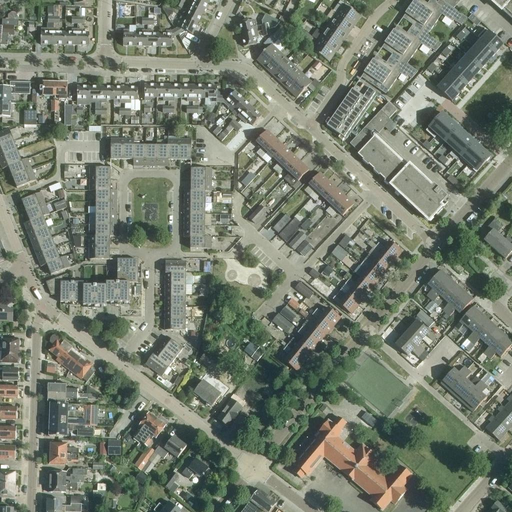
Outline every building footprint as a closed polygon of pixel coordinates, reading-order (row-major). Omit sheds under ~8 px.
[(191,2),(189,7),(203,14),(209,3),(201,0),(195,0),(194,3),(191,2)] [(415,0),(403,19),(413,26),(427,36),(428,35),(442,15),(452,23),(454,21),(461,26),(467,19),(453,9),(440,0),(438,3),(432,0),(430,0),(428,5),(421,0),(415,0)] [(511,0),(440,0),(453,9),(461,0),(493,0),(511,16),(511,0)] [(184,5),(178,1),(175,7),(182,10),(184,5)] [(343,5),(337,14),(354,27),(361,18),(343,5)] [(189,13),(186,19),(198,25),(203,14),(189,7),(186,12),(189,13)] [(124,9),(123,20),(135,20),(135,10),(124,9)] [(326,20),(330,23),(348,36),(354,27),(337,14),(332,11),(326,20)] [(267,25),(269,30),(275,28),(279,24),(279,23),(265,16),(262,22),(263,26),(267,25)] [(178,29),(175,30),(178,35),(183,33),(183,31),(193,36),(198,25),(186,19),(182,17),(179,22),(181,23),(178,29)] [(0,46),(8,46),(8,35),(13,36),(14,27),(18,28),(18,21),(2,20),(2,28),(0,28),(0,44),(1,44),(0,46)] [(239,24),(241,36),(257,33),(256,27),(253,28),(252,22),(239,24)] [(330,23),(324,32),(342,45),(348,36),(330,23)] [(382,48),(392,55),(407,65),(421,45),(430,51),(431,49),(436,52),(442,45),(428,35),(427,36),(413,26),(407,34),(397,27),(382,48)] [(272,37),(276,41),(285,33),(280,29),(272,37)] [(41,33),(41,46),(53,46),(53,30),(48,30),(41,30),(41,33)] [(53,30),(53,46),(65,46),(65,33),(59,33),(59,30),(53,30)] [(65,33),(65,46),(77,46),(77,30),(72,30),(72,34),(65,33)] [(77,30),(77,46),(89,47),(90,34),(83,34),(83,31),(77,30)] [(160,35),(159,48),(172,48),(172,38),(173,38),(178,35),(175,30),(172,32),(166,32),(166,35),(160,35)] [(123,47),(135,48),(136,35),(129,34),(129,31),(123,31),(123,47)] [(135,48),(147,48),(148,32),(142,32),(142,35),(136,35),(135,48)] [(147,48),(159,48),(160,35),(153,35),(153,32),(148,32),(147,48)] [(324,32),(318,41),(336,54),(342,45),(324,32)] [(257,33),(241,36),(244,48),(257,46),(255,39),(258,38),(257,33)] [(489,33),(481,41),(495,54),(503,46),(489,33)] [(265,69),(280,53),(285,48),(278,41),(273,46),(272,45),(257,61),(265,69)] [(336,54),(318,41),(311,51),(329,63),(336,54)] [(481,41),(474,49),(488,62),(495,54),(481,41)] [(474,49),(467,57),(481,70),(488,62),(474,49)] [(265,69),(273,76),(288,61),(280,53),(265,69)] [(392,55),(386,64),(376,57),(361,78),(386,95),(400,74),(406,79),(408,77),(412,79),(418,72),(407,65),(392,55)] [(467,57),(459,65),(474,78),(481,70),(467,57)] [(273,76),(281,84),(296,68),(288,61),(273,76)] [(459,65),(452,73),(467,86),(474,78),(459,65)] [(281,84),(289,92),(304,76),(296,68),(281,84)] [(452,73),(445,81),(459,94),(467,86),(452,73)] [(304,76),(289,92),(297,99),(312,84),(304,76)] [(315,89),(320,85),(315,81),(312,84),(311,85),(315,89)] [(445,81),(438,89),(452,102),(459,94),(445,81)] [(0,88),(0,103),(11,104),(11,95),(30,95),(30,83),(10,83),(10,89),(0,88)] [(43,97),(55,97),(55,84),(43,84),(43,97)] [(55,97),(55,102),(58,102),(59,101),(67,101),(68,85),(55,84),(55,97)] [(327,127),(344,139),(376,94),(363,85),(360,89),(356,86),(327,127)] [(145,86),(145,102),(151,102),(151,99),(157,99),(157,86),(145,86)] [(157,86),(157,99),(163,99),(163,102),(169,102),(169,86),(157,86)] [(169,86),(169,102),(174,102),(175,99),(181,99),(181,86),(169,86)] [(181,86),(181,99),(187,99),(187,102),(193,102),(193,86),(181,86)] [(193,86),(193,102),(198,103),(198,99),(204,99),(204,86),(193,86)] [(204,86),(204,99),(211,100),(211,103),(216,103),(222,104),(223,98),(220,97),(217,97),(217,91),(217,87),(204,86)] [(89,101),(90,88),(77,87),(77,104),(77,106),(89,106),(89,104),(89,101)] [(90,88),(89,101),(89,104),(95,104),(95,109),(101,109),(101,104),(102,88),(90,88)] [(107,101),(113,101),(114,88),(102,88),(101,104),(107,104),(107,101)] [(120,104),(125,105),(126,88),(114,88),(113,101),(120,101),(120,104)] [(126,88),(125,105),(131,105),(131,101),(138,101),(138,89),(126,88)] [(223,98),(222,104),(224,104),(228,108),(230,106),(235,110),(244,101),(235,92),(229,99),(223,98)] [(244,101),(235,110),(240,114),(237,117),(241,121),(253,109),(244,101)] [(11,104),(0,103),(0,118),(10,119),(11,104)] [(362,162),(368,167),(369,166),(374,171),(373,172),(379,177),(380,176),(385,181),(384,182),(390,187),(391,186),(396,191),(395,192),(401,198),(401,197),(407,202),(406,203),(411,208),(412,207),(429,222),(435,216),(436,217),(448,205),(445,201),(448,198),(434,185),(429,190),(374,138),(373,139),(369,136),(374,130),(379,134),(391,121),(389,119),(397,111),(389,103),(350,145),(360,154),(358,156),(363,161),(362,162)] [(253,109),(241,121),(242,121),(245,124),(246,124),(248,122),(253,127),(261,117),(253,109)] [(24,126),(36,126),(37,112),(25,112),(24,126)] [(442,114),(429,128),(437,136),(450,121),(442,114)] [(234,121),(229,125),(233,129),(238,125),(234,121)] [(450,121),(437,136),(445,143),(458,129),(450,121)] [(238,125),(233,129),(234,130),(237,133),(239,131),(242,128),(238,125)] [(217,137),(222,131),(219,128),(213,134),(217,137)] [(458,129),(445,143),(453,150),(466,136),(458,129)] [(0,133),(0,146),(13,141),(9,130),(0,133)] [(256,154),(259,157),(276,139),(267,131),(256,143),(262,148),(256,154)] [(466,136),(453,150),(461,157),(474,143),(466,136)] [(268,154),(273,159),(284,147),(276,139),(259,157),(262,160),(268,154)] [(111,161),(122,161),(122,140),(111,140),(111,161)] [(122,161),(133,161),(134,161),(134,146),(134,140),(122,140),(122,161)] [(0,146),(0,158),(18,152),(13,141),(0,146)] [(168,141),(168,147),(168,161),(180,161),(180,141),(168,141)] [(191,141),(180,141),(180,161),(191,161),(191,141)] [(474,143),(461,157),(469,165),(482,150),(474,143)] [(133,167),(145,167),(145,146),(134,146),(134,161),(133,161),(133,167)] [(145,167),(157,167),(157,147),(145,146),(145,167)] [(157,147),(157,167),(168,167),(168,161),(168,147),(157,147)] [(273,170),(276,172),(292,155),(284,147),(273,159),(279,164),(273,170)] [(482,150),(469,165),(478,172),(490,158),(482,150)] [(0,158),(0,162),(3,170),(27,160),(22,162),(18,152),(0,158)] [(284,169),(290,174),(300,163),(292,155),(276,172),(279,175),(284,169)] [(8,168),(12,178),(32,171),(27,160),(3,170),(8,168)] [(298,182),(309,171),(300,163),(290,174),(284,180),(290,185),(293,188),(298,182)] [(90,169),(90,180),(111,180),(111,169),(90,169)] [(191,169),(191,181),(211,181),(211,170),(191,169)] [(32,171),(12,178),(17,189),(36,181),(32,171)] [(312,200),(328,182),(320,174),(319,175),(309,185),(308,186),(314,191),(309,197),(312,200)] [(250,183),(245,179),(241,184),(246,188),(250,183)] [(90,192),(96,192),(111,192),(111,180),(90,180),(90,192)] [(191,181),(191,192),(205,193),(211,193),(211,181),(191,181)] [(320,196),(326,201),(337,190),(328,182),(312,200),(315,202),(320,196)] [(60,183),(49,188),(51,193),(62,189),(60,183)] [(326,212),(329,215),(345,197),(337,190),(326,201),(331,206),(326,212)] [(96,192),(96,203),(117,203),(117,192),(111,192),(96,192)] [(185,192),(185,204),(205,204),(205,193),(191,192),(185,192)] [(22,201),(26,212),(45,204),(41,194),(22,201)] [(504,203),(509,198),(505,194),(500,199),(504,203)] [(345,197),(329,215),(331,218),(337,212),(343,217),(354,205),(345,197)] [(67,209),(64,201),(54,205),(57,212),(67,209)] [(96,203),(96,215),(116,215),(117,203),(96,203)] [(496,208),(501,212),(505,207),(500,203),(496,208)] [(24,225),(49,215),(45,204),(26,212),(30,223),(24,225)] [(185,204),(185,215),(205,215),(205,204),(185,204)] [(255,225),(267,212),(260,206),(249,219),(255,225)] [(24,225),(29,236),(48,228),(44,218),(49,216),(49,215),(24,225)] [(96,215),(96,226),(116,226),(116,215),(96,215)] [(185,215),(184,227),(205,227),(205,215),(185,215)] [(286,215),(273,229),(278,234),(291,220),(286,215)] [(228,224),(229,216),(220,216),(220,224),(228,224)] [(484,241),(495,251),(504,240),(497,234),(503,228),(495,220),(488,228),(492,232),(484,241)] [(306,232),(312,225),(307,221),(301,228),(306,232)] [(354,237),(365,246),(377,233),(367,223),(354,237)] [(289,225),(278,237),(284,242),(295,230),(289,225)] [(96,226),(96,237),(110,237),(110,238),(116,238),(116,226),(96,226)] [(184,238),(190,238),(205,238),(205,227),(184,227),(184,238)] [(29,236),(33,246),(52,239),(48,228),(29,236)] [(289,246),(294,251),(307,238),(301,233),(289,246)] [(349,249),(354,239),(345,234),(340,244),(349,249)] [(90,237),(89,249),(110,249),(110,238),(110,237),(96,237),(90,237)] [(190,238),(190,250),(211,250),(211,238),(205,238),(190,238)] [(33,246),(37,257),(56,249),(52,239),(33,246)] [(504,240),(495,251),(505,260),(511,252),(511,244),(511,246),(504,240)] [(297,251),(304,258),(312,249),(305,242),(297,251)] [(379,244),(376,247),(395,262),(402,253),(390,243),(385,249),(379,244)] [(332,255),(341,263),(348,255),(338,247),(332,255)] [(380,255),(375,261),(387,271),(395,262),(376,247),(374,250),(380,255)] [(41,268),(47,265),(60,260),(56,249),(37,257),(41,268)] [(110,249),(89,249),(89,260),(110,261),(110,249)] [(0,251),(0,263),(8,261),(4,250),(0,251)] [(47,265),(51,276),(70,269),(66,257),(60,260),(47,265)] [(118,261),(118,283),(118,284),(130,284),(138,284),(138,275),(141,275),(141,270),(138,270),(138,261),(118,261)] [(364,261),(362,264),(381,279),(387,271),(375,261),(371,267),(364,261)] [(166,263),(165,274),(186,274),(186,263),(166,263)] [(366,273),(361,279),(373,288),(381,279),(362,264),(359,267),(366,273)] [(328,267),(323,273),(328,277),(333,271),(328,267)] [(309,275),(316,281),(320,276),(313,270),(309,275)] [(426,297),(430,300),(449,278),(440,271),(427,286),(432,290),(426,297)] [(350,279),(352,277),(348,273),(343,279),(347,282),(350,279)] [(165,274),(165,285),(186,286),(186,274),(165,274)] [(75,304),(83,304),(84,304),(84,287),(84,283),(61,283),(59,278),(46,283),(51,296),(60,296),(60,304),(69,304),(69,307),(75,307),(75,304)] [(439,296),(444,301),(457,286),(449,278),(430,300),(433,303),(439,296)] [(361,279),(356,284),(351,280),(350,279),(347,282),(366,297),(373,288),(361,279)] [(351,290),(347,296),(359,306),(366,297),(347,282),(345,285),(351,290)] [(106,283),(106,287),(106,304),(107,304),(115,304),(115,307),(121,307),(121,304),(129,304),(130,284),(118,284),(118,283),(106,283)] [(295,290),(309,301),(314,295),(300,284),(295,290)] [(165,285),(165,297),(186,297),(186,286),(165,285)] [(202,286),(199,297),(207,297),(210,286),(205,286),(202,286)] [(443,311),(446,314),(465,293),(457,286),(444,301),(448,305),(443,311)] [(84,304),(83,304),(83,307),(92,307),(92,310),(98,311),(98,307),(107,307),(107,304),(106,304),(106,287),(84,287),(84,304)] [(465,293),(446,314),(450,317),(455,311),(460,315),(473,300),(465,293)] [(359,306),(347,296),(342,302),(335,297),(333,300),(339,305),(351,315),(359,306)] [(165,297),(165,309),(186,309),(186,297),(165,297)] [(288,305),(296,311),(300,306),(292,300),(288,305)] [(426,311),(431,315),(438,307),(433,303),(432,301),(425,309),(426,311)] [(0,322),(13,323),(13,310),(7,310),(8,304),(0,303),(0,322)] [(296,317),(285,308),(280,314),(291,323),(296,317)] [(463,326),(468,330),(482,315),(473,308),(454,329),(458,332),(463,326)] [(165,309),(165,320),(186,320),(186,309),(165,309)] [(317,310),(315,313),(333,328),(341,319),(328,309),(323,315),(317,310)] [(302,310),(299,314),(305,319),(308,316),(302,310)] [(416,317),(425,325),(430,320),(421,312),(416,317)] [(318,321),(314,327),(326,337),(333,328),(315,313),(312,316),(318,321)] [(279,315),(273,322),(285,333),(291,325),(279,315)] [(467,340),(471,343),(490,322),(482,315),(468,330),(472,334),(467,340)] [(186,320),(165,320),(165,331),(186,332),(186,320)] [(407,328),(422,341),(429,346),(436,338),(415,320),(407,328)] [(479,340),(484,344),(498,329),(490,322),(471,343),(474,346),(479,340)] [(303,327),(300,330),(319,346),(326,337),(314,327),(309,333),(303,327)] [(407,328),(400,336),(421,355),(425,351),(418,345),(422,341),(407,328)] [(483,354),(486,358),(506,336),(498,329),(484,344),(488,348),(483,354)] [(304,339),(299,344),(312,354),(319,346),(300,330),(298,334),(304,339)] [(81,381),(82,380),(87,383),(94,374),(90,370),(93,365),(56,336),(55,336),(52,338),(51,340),(50,343),(54,346),(49,352),(58,359),(56,361),(81,381)] [(421,355),(400,336),(393,344),(408,357),(412,353),(418,358),(421,355)] [(511,341),(506,336),(486,358),(490,361),(496,355),(500,359),(511,345),(511,341)] [(167,337),(160,347),(176,359),(183,350),(167,337)] [(0,345),(0,351),(19,352),(19,347),(20,346),(20,343),(19,342),(19,340),(8,340),(6,339),(4,340),(2,340),(2,345),(0,345)] [(292,340),(286,348),(304,363),(312,354),(299,344),(299,345),(292,340)] [(465,349),(469,353),(475,346),(474,346),(471,343),(465,349)] [(160,347),(153,356),(169,368),(176,359),(160,347)] [(252,358),(257,363),(265,352),(260,348),(258,350),(252,358)] [(304,363),(286,348),(283,351),(290,356),(285,362),(297,372),(304,363)] [(19,352),(0,351),(0,358),(2,358),(1,364),(3,364),(5,365),(7,364),(19,365),(19,363),(20,362),(20,359),(19,358),(19,352)] [(199,362),(217,375),(224,365),(206,352),(199,362)] [(481,364),(486,358),(483,354),(477,361),(481,364)] [(169,368),(153,356),(146,365),(162,378),(169,368)] [(440,384),(449,392),(467,371),(464,368),(458,374),(453,370),(440,384)] [(0,377),(3,378),(3,381),(4,381),(6,382),(8,382),(18,382),(18,380),(19,380),(19,376),(18,376),(18,370),(3,369),(3,372),(0,371),(0,377)] [(449,392),(456,399),(470,385),(466,381),(471,375),(467,371),(449,392)] [(203,382),(194,394),(212,408),(221,396),(223,398),(229,389),(208,373),(201,381),(203,382)] [(174,385),(178,387),(183,379),(179,376),(174,385)] [(456,399),(465,407),(484,386),(480,382),(474,389),(470,385),(456,399)] [(49,384),(48,394),(78,395),(78,389),(66,389),(66,385),(49,384)] [(18,387),(0,386),(0,396),(0,397),(0,398),(3,398),(4,399),(6,398),(17,398),(17,396),(19,395),(19,393),(18,392),(18,387)] [(484,386),(465,407),(473,414),(486,399),(482,395),(487,389),(484,386)] [(87,387),(87,395),(88,395),(91,395),(99,395),(87,387)] [(78,395),(48,394),(48,403),(66,404),(66,399),(75,400),(77,402),(88,403),(88,395),(87,395),(78,395)] [(235,395),(226,407),(227,408),(218,420),(227,427),(232,421),(233,422),(238,416),(237,415),(246,404),(235,395)] [(6,408),(6,406),(0,405),(0,413),(0,414),(0,416),(0,420),(1,420),(1,422),(6,422),(6,421),(16,421),(17,419),(18,419),(18,415),(17,414),(17,409),(6,408)] [(50,405),(50,425),(84,427),(97,428),(98,408),(84,407),(50,405)] [(500,414),(495,419),(508,431),(511,427),(511,415),(504,409),(502,407),(497,411),(500,414)] [(134,438),(141,442),(158,420),(155,418),(155,416),(152,414),(151,415),(149,414),(139,427),(143,430),(140,433),(138,432),(134,438)] [(379,425),(368,416),(363,422),(374,431),(379,425)] [(508,431),(495,419),(492,417),(488,422),(490,424),(485,430),(489,433),(499,442),(508,431)] [(388,481),(374,469),(375,468),(373,466),(379,459),(362,446),(357,452),(355,452),(354,452),(338,439),(342,433),(340,431),(346,424),(339,418),(332,425),(328,422),(316,437),(318,438),(294,466),(296,468),(293,472),(302,479),(305,475),(308,477),(324,457),(373,499),(371,502),(382,511),(390,502),(395,506),(407,491),(403,488),(412,477),(400,467),(391,479),(390,478),(388,481)] [(158,420),(141,442),(147,447),(151,442),(149,441),(152,437),(156,439),(166,426),(165,425),(165,424),(162,421),(160,422),(158,420)] [(0,440),(1,440),(2,441),(5,442),(5,440),(16,441),(16,439),(17,438),(17,435),(16,434),(16,428),(5,428),(5,426),(0,425),(0,440)] [(84,427),(50,425),(49,437),(56,438),(64,438),(67,438),(67,432),(72,432),(72,431),(78,431),(78,437),(93,438),(93,430),(84,430),(84,427)] [(177,459),(186,447),(174,438),(166,447),(162,444),(154,453),(161,458),(164,460),(169,453),(177,459)] [(108,456),(121,457),(121,442),(108,441),(108,456)] [(49,446),(49,449),(50,451),(50,455),(79,456),(79,451),(79,450),(67,449),(67,445),(50,444),(49,446)] [(0,459),(15,460),(15,459),(17,459),(17,454),(15,454),(15,448),(4,448),(4,446),(0,445),(0,459)] [(134,467),(141,472),(150,459),(144,454),(134,467)] [(49,460),(49,464),(50,465),(67,466),(67,461),(78,462),(79,456),(50,455),(50,459),(49,460)] [(189,480),(187,478),(192,472),(201,479),(203,477),(204,477),(207,479),(212,472),(196,460),(189,469),(188,468),(182,475),(189,480)] [(107,471),(113,475),(116,470),(111,466),(107,471)] [(49,483),(77,484),(83,484),(84,477),(87,477),(87,471),(73,470),(73,476),(71,476),(71,478),(66,478),(66,474),(50,473),(49,475),(48,475),(48,479),(49,480),(49,483)] [(0,485),(16,486),(16,479),(15,479),(15,474),(5,473),(5,472),(0,472),(0,485)] [(148,479),(140,473),(135,481),(142,487),(148,479)] [(164,486),(169,490),(178,478),(173,474),(164,486)] [(77,484),(49,483),(49,487),(48,487),(48,491),(49,492),(49,494),(65,494),(66,490),(70,490),(70,492),(77,492),(77,484)] [(16,486),(0,485),(0,498),(4,499),(4,497),(14,498),(14,492),(16,492),(16,486)] [(257,511),(268,498),(261,492),(257,493),(242,511),(257,511)] [(47,501),(47,511),(81,511),(82,506),(83,506),(84,498),(71,498),(71,508),(62,507),(62,501),(47,501)] [(268,498),(257,511),(270,511),(276,504),(268,498)] [(159,505),(156,508),(161,511),(179,511),(169,503),(164,508),(159,505)] [(494,511),(492,511),(511,511),(511,510),(508,507),(505,510),(497,503),(491,509),(494,511)]
